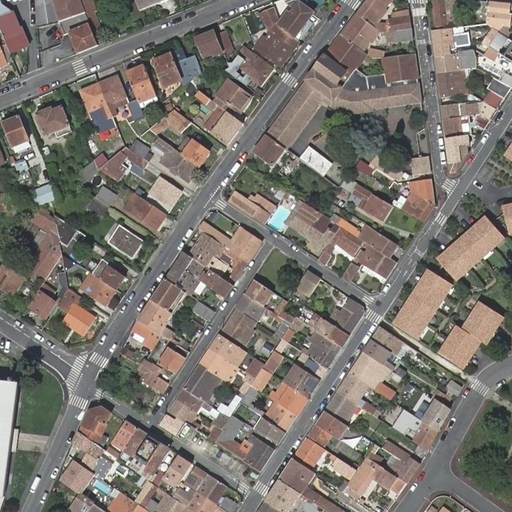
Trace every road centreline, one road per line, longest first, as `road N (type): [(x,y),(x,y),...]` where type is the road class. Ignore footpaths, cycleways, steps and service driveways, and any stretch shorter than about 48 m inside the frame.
road 1 (residential): [(0,100),(247,0)]
road 2 (residential): [(352,0),(207,195)]
road 3 (residential): [(256,498),(379,307)]
road 4 (residential): [(272,239),(149,426)]
road 5 (residential): [(207,195),(86,383)]
road 6 (residential): [(417,0),(439,176),(458,191)]
road 7 (residential): [(379,307),(458,191)]
road 8 (residential): [(86,383),(29,511)]
road 9 (residential): [(433,472),(480,388),(511,364)]
road 10 (residential): [(149,426),(256,498)]
road 11 (residential): [(379,307),(272,239)]
